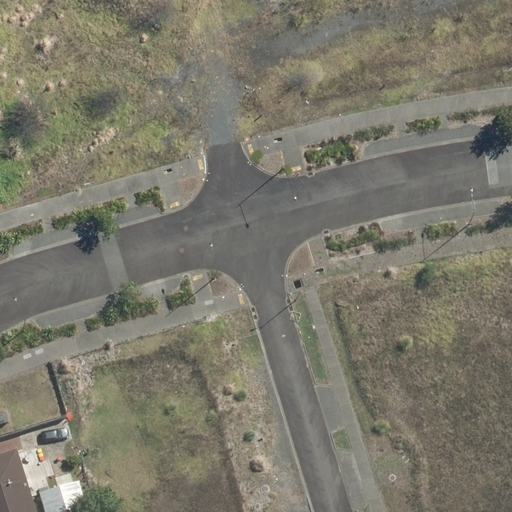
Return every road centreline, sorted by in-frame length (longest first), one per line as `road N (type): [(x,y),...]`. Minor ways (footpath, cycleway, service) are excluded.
road 1 (residential): [(332,511),(244,222)]
road 2 (residential): [(244,222),(511,162)]
road 3 (residential): [(0,296),(244,222)]
road 4 (unknown): [(310,438),(511,404)]
road 5 (residential): [(208,98),(244,222)]
